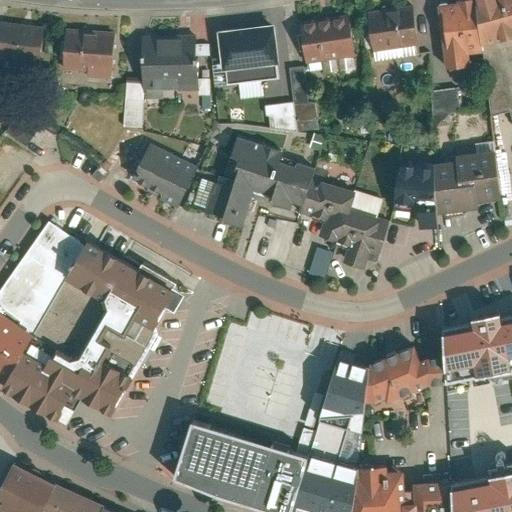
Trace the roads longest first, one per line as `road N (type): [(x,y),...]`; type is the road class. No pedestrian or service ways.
road 1 (residential): [(0,248),(39,193),(54,188),(83,192),(264,286),(328,303),(427,290),(511,244)]
road 2 (residential): [(0,412),(27,434),(197,511)]
